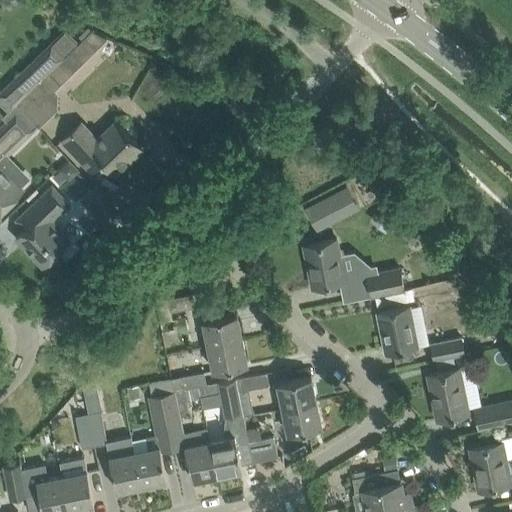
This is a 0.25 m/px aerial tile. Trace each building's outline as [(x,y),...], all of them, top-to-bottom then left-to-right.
[(0,91),(0,94),(11,107),(17,102),(50,71),(64,56),(70,49),(58,36),(56,38),(53,39),(36,55),(0,91)] [(50,71),(17,102),(39,125),(57,108),(59,92),(56,89),(61,83),(63,85),(77,70),(64,56),(50,71)] [(0,163),(15,149),(39,125),(17,102),(11,107),(3,116),(9,121),(0,129),(0,209),(22,189),(0,165),(0,163)] [(62,139),(79,157),(93,171),(103,161),(114,172),(142,146),(118,120),(98,139),(81,121),(62,139)] [(70,179),(80,169),(69,158),(59,168),(70,179)] [(53,183),(30,205),(16,219),(17,220),(22,215),(30,224),(16,237),(43,265),(71,238),(53,220),(72,202),(53,183)] [(345,186),(307,204),(317,225),(355,206),(345,186)] [(103,198),(91,209),(106,224),(118,213),(103,198)] [(399,214),(382,201),(370,218),(387,232),(399,214)] [(336,238),(324,240),(304,244),(313,285),(344,279),(336,238)] [(370,295),(372,294),(405,287),(405,286),(401,265),(365,273),(370,295)] [(421,283),(405,286),(405,287),(372,294),(375,306),(412,298),(412,300),(424,297),(421,283)] [(169,298),(172,311),(196,306),(194,293),(169,298)] [(234,297),(201,304),(205,323),(208,337),(209,344),(243,337),(241,330),(237,312),(235,313),(233,299),(235,298),(234,297)] [(408,304),(398,306),(378,310),(387,352),(417,346),(408,304)] [(511,329),(509,331),(508,327),(494,331),(497,344),(511,340),(511,329)] [(462,335),(431,341),(435,359),(466,353),(462,335)] [(243,337),(209,344),(214,370),(228,367),(248,363),(243,337)] [(172,377),(173,382),(174,390),(199,385),(208,383),(205,370),(181,375),(177,357),(182,355),(181,350),(168,353),(173,377),(172,377)] [(459,367),(448,369),(429,373),(438,418),(468,412),(459,367)] [(243,415),(244,415),(254,412),(249,387),(270,383),(268,371),(235,378),(243,415)] [(278,381),(284,407),(317,400),(312,374),(278,381)] [(95,445),(107,443),(101,409),(97,410),(90,376),(83,383),(95,445)] [(224,437),(210,439),(217,473),(243,468),(242,464),(254,461),(249,440),(244,415),(243,415),(235,378),(223,380),(208,383),(199,385),(204,407),(223,403),(225,416),(226,415),(224,437)] [(139,384),(127,386),(129,398),(142,396),(139,384)] [(173,448),(185,445),(179,414),(190,411),(188,400),(201,397),(199,385),(174,390),(161,393),(173,448)] [(173,448),(161,393),(149,395),(158,441),(146,444),(145,436),(133,438),(142,483),(143,483),(144,485),(154,484),(155,481),(167,478),(161,450),(173,448)] [(511,396),(475,404),(480,429),(511,422),(511,396)] [(322,425),(317,400),(284,407),(289,432),(322,425)] [(83,448),(95,445),(88,412),(76,415),(83,448)] [(132,434),(107,439),(117,489),(142,483),(133,438),(132,434)] [(249,440),(254,461),(279,455),(274,434),(249,440)] [(217,473),(210,439),(186,444),(192,478),(217,473)] [(502,441),(491,443),(471,447),(480,489),(510,483),(502,441)] [(396,456),(383,458),(386,470),(399,467),(396,457),(396,456)] [(12,497),(27,493),(22,467),(21,460),(5,462),(12,497)] [(43,511),(48,511),(69,508),(62,472),(47,475),(45,463),(22,467),(27,493),(40,491),(43,511)] [(62,472),(69,508),(95,503),(88,467),(62,472)] [(360,510),(366,509),(411,500),(409,491),(403,492),(399,467),(386,470),(372,473),(353,477),(356,490),(353,493),(357,509),(360,510)] [(413,509),(411,500),(366,509),(366,511),(407,511),(407,510),(413,509)]
